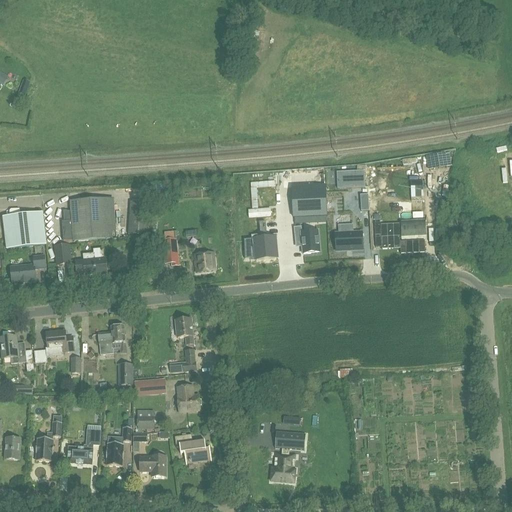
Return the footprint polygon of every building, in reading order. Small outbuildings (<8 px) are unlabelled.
[(0,72),(0,75),(0,76),(0,83),(3,85),(8,78),(0,72)] [(24,80),(18,93),(26,96),(31,82),(24,80)] [(337,173),(337,190),(365,189),(364,172),(337,173)] [(155,192),(158,200),(160,199),(161,201),(169,197),(163,184),(156,187),(157,191),(155,192)] [(324,186),(291,188),(293,218),(326,216),(324,186)] [(273,189),(239,190),(241,225),(259,223),(265,222),(272,222),(275,221),(273,189)] [(368,196),(361,196),(362,212),(369,212),(368,196)] [(71,211),(66,212),(67,223),(72,222),(73,241),(113,239),(110,199),(70,201),(71,211)] [(149,239),(151,204),(132,202),(129,238),(149,239)] [(43,213),(3,217),(7,249),(47,244),(43,213)] [(244,241),(245,260),(256,259),(256,260),(276,259),(274,238),(267,239),(265,222),(259,223),(260,240),(244,241)] [(401,255),(425,254),(425,241),(400,242),(399,225),(381,226),(381,223),(374,223),(375,249),(382,248),(382,251),(401,250),(401,255)] [(339,234),(336,234),(336,252),(362,251),(362,233),(353,233),(353,226),(338,227),(339,234)] [(301,227),(294,228),(295,245),(298,244),(300,247),(302,246),(303,255),(320,253),(318,232),(302,233),(301,227)] [(165,265),(177,264),(175,240),(163,241),(165,265)] [(56,247),(58,265),(71,264),(69,246),(56,247)] [(77,262),(78,274),(86,273),(86,277),(107,274),(106,260),(96,261),(95,253),(84,255),(85,262),(77,262)] [(195,256),(196,274),(215,271),(214,253),(195,256)] [(35,265),(11,267),(13,284),(37,281),(35,269),(46,268),(45,256),(34,257),(35,265)] [(194,344),(191,319),(176,321),(178,338),(186,337),(187,345),(194,344)] [(112,333),(99,334),(101,356),(114,355),(113,343),(121,343),(122,354),(127,353),(126,350),(124,326),(112,327),(112,333)] [(47,334),(47,335),(45,335),(44,337),(44,341),(46,342),(48,342),(48,348),(62,347),(62,352),(74,351),(73,337),(66,338),(65,332),(47,334)] [(11,363),(26,362),(27,374),(28,373),(28,376),(34,376),(34,373),(35,373),(32,351),(26,351),(26,348),(18,349),(17,336),(1,338),(3,358),(11,358),(11,363)] [(197,372),(195,351),(185,351),(186,363),(183,364),(184,373),(197,372)] [(46,352),(34,353),(35,365),(47,364),(46,352)] [(81,374),(82,359),(71,359),(71,374),(81,374)] [(119,365),(119,387),(134,387),(133,365),(119,365)] [(340,370),(340,372),(338,373),(338,378),(340,378),(353,378),(353,370),(340,370)] [(23,386),(15,386),(15,395),(23,396),(23,386)] [(192,387),(178,388),(179,398),(178,398),(180,413),(201,410),(199,396),(193,397),(192,387)] [(146,399),(146,389),(135,390),(136,400),(146,399)] [(155,430),(155,417),(155,412),(137,412),(138,417),(138,432),(144,433),(144,430),(155,430)] [(37,454),(36,462),(52,463),(52,455),(53,455),(54,447),(53,447),(53,441),(53,438),(60,438),(62,418),(54,417),(53,434),(48,434),(48,440),(38,440),(37,446),(36,454),(37,454)] [(284,417),(283,424),(294,425),(295,418),(284,417)] [(321,440),(322,423),(311,423),(310,440),(321,440)] [(107,459),(107,467),(122,468),(123,460),(124,452),(123,452),(124,446),(123,445),(123,443),(131,443),(132,429),(124,429),(123,439),(109,438),(108,450),(107,450),(106,458),(107,459)] [(100,446),(101,432),(101,431),(88,431),(87,447),(85,447),(84,450),(69,449),(68,464),(92,466),(93,450),(93,446),(100,446)] [(276,433),(275,449),(282,450),(289,450),(304,451),(306,435),(276,433)] [(133,435),(133,443),(139,443),(147,443),(147,435),(133,435)] [(181,455),(185,455),(186,465),(212,462),(210,449),(206,449),(205,441),(193,443),(192,435),(175,437),(176,447),(180,446),(181,455)] [(20,460),(21,440),(7,439),(6,459),(20,460)] [(272,469),(271,482),(294,484),(295,471),(294,470),(295,459),(295,455),(289,455),(289,450),(282,450),(282,454),(275,454),(274,469),(272,469)] [(166,477),(166,457),(152,457),(152,458),(141,458),(141,472),(152,472),(152,477),(166,477)]
